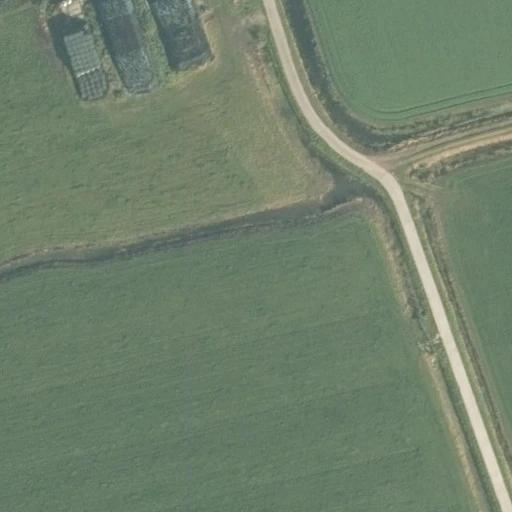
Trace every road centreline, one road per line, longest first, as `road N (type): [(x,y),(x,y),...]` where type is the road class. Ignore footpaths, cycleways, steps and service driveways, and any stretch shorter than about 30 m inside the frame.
road 1 (track): [(507,511),(395,191),(369,168)]
road 2 (unclassified): [(369,168),(321,135),(299,102),(268,0)]
road 3 (unclassified): [(369,168),(511,129)]
